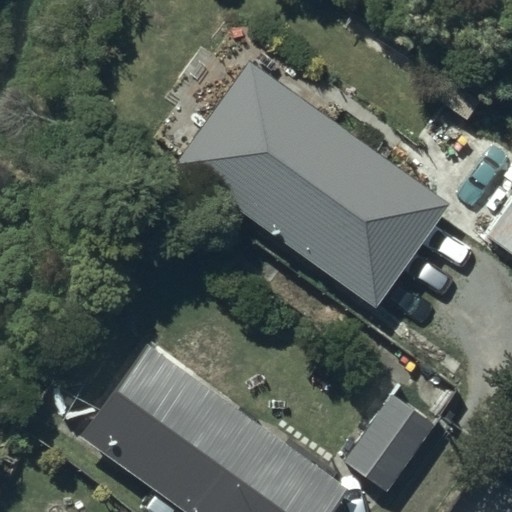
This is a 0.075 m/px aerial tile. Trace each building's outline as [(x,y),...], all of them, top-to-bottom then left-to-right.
[(245,48),(171,149),(366,295),(441,192),(245,48)] [(511,180),(481,226),(511,248),(511,180)] [(414,239),(395,266),(447,302),(466,275),(414,239)] [(320,511),(346,476),(140,330),(70,422),(197,511),(320,511)] [(387,382),(336,452),(380,484),(431,414),(387,382)]
